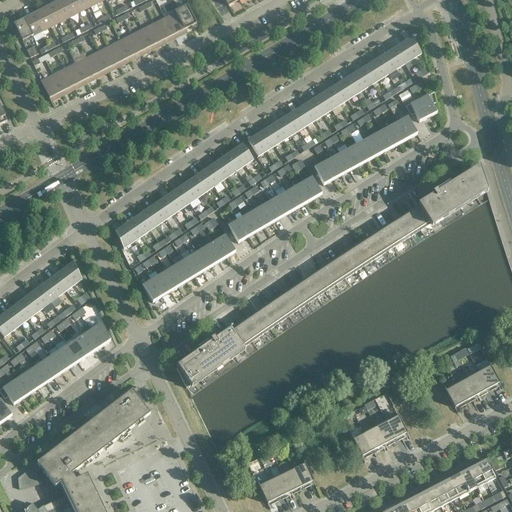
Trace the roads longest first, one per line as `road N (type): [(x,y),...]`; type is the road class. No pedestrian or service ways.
road 1 (residential): [(85,229),(417,16)]
road 2 (residential): [(36,127),(282,0)]
road 3 (residential): [(511,408),(318,511)]
road 4 (residential): [(316,246),(469,148),(474,135),(454,125)]
road 5 (residential): [(148,363),(316,246)]
road 6 (residential): [(303,223),(138,338)]
road 7 (residential): [(454,125),(303,223)]
road 8 (residential): [(138,338),(0,442)]
road 9 (residential): [(12,463),(148,363)]
road 10 (unclassified): [(219,511),(148,363)]
road 11 (unclassified): [(138,338),(85,229)]
